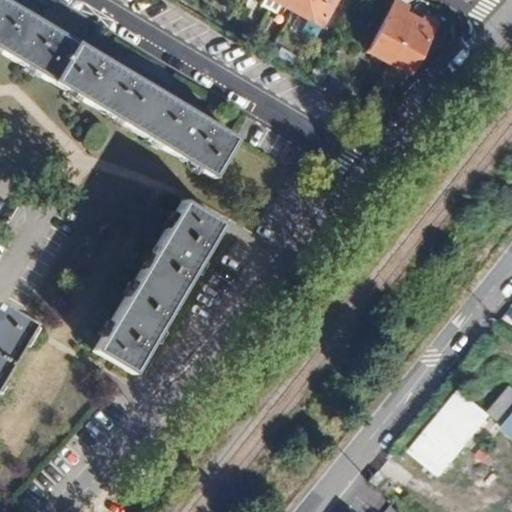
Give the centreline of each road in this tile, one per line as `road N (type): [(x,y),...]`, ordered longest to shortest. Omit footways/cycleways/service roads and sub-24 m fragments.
road 1 (residential): [(375,172),(67,511)]
road 2 (residential): [(375,172),(95,0)]
road 3 (residential): [(307,511),(511,263)]
road 4 (residential): [(505,24),(375,172)]
